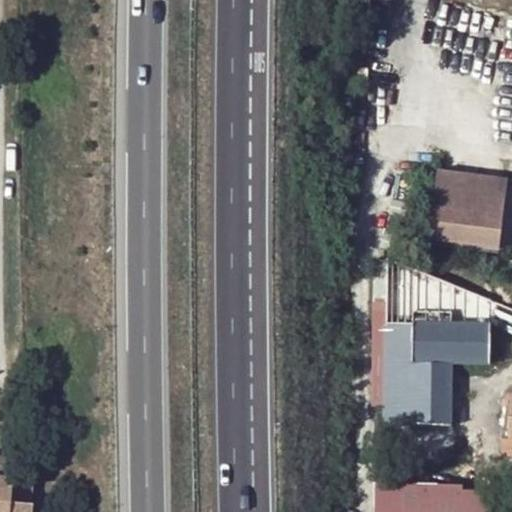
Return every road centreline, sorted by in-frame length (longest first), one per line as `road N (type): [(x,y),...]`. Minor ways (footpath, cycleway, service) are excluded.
road 1 (motorway): [(146,0),(149,511)]
road 2 (motorway): [(245,511),(242,0)]
road 3 (unknown): [(356,511),(356,248),(373,144),(411,31)]
